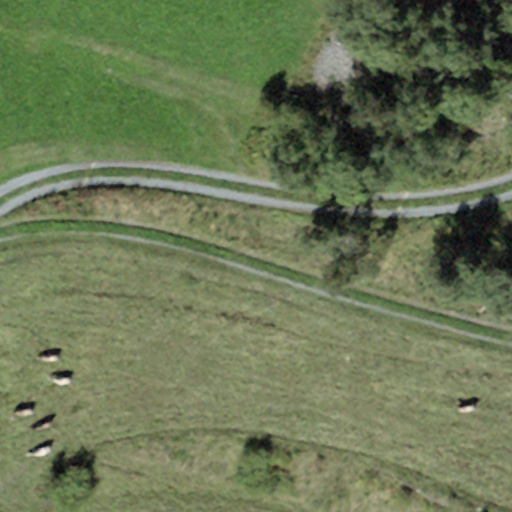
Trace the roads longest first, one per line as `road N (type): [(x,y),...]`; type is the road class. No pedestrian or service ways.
road 1 (track): [(0,239),(88,226),(397,317),(511,340)]
road 2 (track): [(0,198),(39,179),(97,169),(304,198),(413,202),(511,183)]
